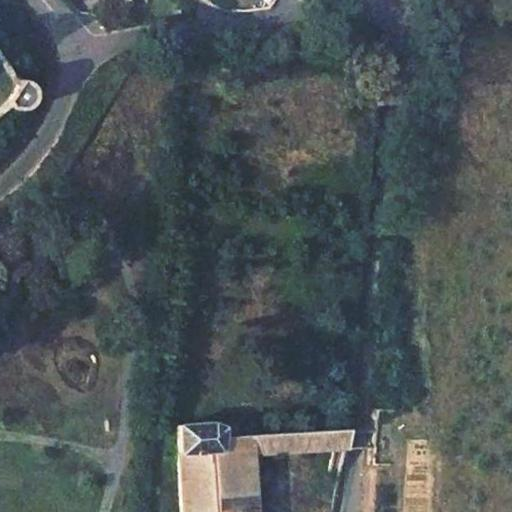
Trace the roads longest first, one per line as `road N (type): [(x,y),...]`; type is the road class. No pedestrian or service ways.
road 1 (residential): [(345,511),(386,10)]
road 2 (residential): [(73,34),(330,3),(386,10)]
road 3 (residential): [(0,178),(50,107),(73,34)]
